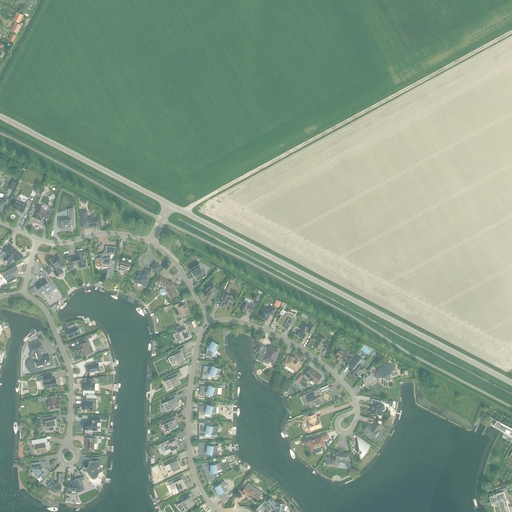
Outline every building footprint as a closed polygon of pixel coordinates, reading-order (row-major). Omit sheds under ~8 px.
[(15,22),(11,30),(17,33),(21,26),(15,22)] [(11,179),(8,188),(13,190),(16,182),(11,179)] [(15,199),(12,207),(23,212),(23,211),(26,213),(28,208),(31,201),(28,200),(26,204),(21,202),(21,200),(21,199),(19,198),(17,198),(16,200),(15,199)] [(33,207),(30,212),(34,214),(32,216),(41,220),(41,218),(44,219),(44,220),(48,221),(51,215),(45,212),(45,210),(37,206),(36,209),(33,207)] [(62,227),(62,229),(70,229),(70,224),(74,224),(73,208),(69,209),(70,218),(59,219),(60,228),(62,227)] [(84,222),(84,227),(101,226),(100,219),(98,217),(96,217),(96,216),(94,215),(93,215),(91,216),(91,218),(87,218),(86,211),(80,211),(81,222),(84,222)] [(7,254),(3,259),(9,264),(13,259),(15,261),(23,257),(9,245),(3,251),(7,254)] [(97,254),(94,255),(95,258),(97,266),(102,266),(103,268),(109,267),(111,255),(114,254),(115,247),(107,246),(107,247),(108,247),(106,254),(101,255),(101,254),(97,254)] [(73,262),(69,263),(70,267),(74,266),(74,264),(78,263),(78,264),(83,263),(83,265),(86,264),(86,262),(84,252),(76,253),(76,256),(72,257),(73,262)] [(51,268),(52,271),(53,271),(56,276),(57,276),(58,278),(60,276),(60,277),(63,276),(62,274),(64,273),(61,269),(65,266),(62,262),(58,256),(54,259),(53,257),(46,262),(51,268)] [(117,259),(116,266),(120,267),(120,269),(121,270),(123,271),(124,270),(125,269),(129,270),(132,260),(122,257),(122,260),(117,259)] [(155,263),(151,268),(157,272),(160,266),(155,263)] [(190,269),(194,277),(195,276),(197,281),(207,275),(204,271),(203,271),(199,264),(195,266),(194,265),(190,268),(190,269)] [(16,265),(2,274),(4,278),(5,277),(8,283),(16,279),(14,274),(13,275),(12,273),(18,269),(16,265)] [(136,279),(135,282),(137,283),(137,284),(137,285),(138,286),(139,287),(140,287),(141,287),(142,286),(142,285),(145,286),(150,272),(146,270),(144,275),(142,274),(142,273),(140,272),(139,273),(138,273),(137,275),(136,279)] [(45,278),(35,285),(40,292),(43,290),(45,293),(46,294),(47,295),(48,295),(49,294),(50,293),(50,292),(53,290),(56,288),(50,279),(44,271),(41,273),(45,278)] [(178,295),(173,285),(171,283),(159,275),(155,281),(162,286),(164,287),(163,288),(161,289),(159,291),(160,294),(162,295),(165,294),(166,291),(167,291),(171,299),(178,295)] [(210,284),(202,293),(208,298),(211,295),(212,296),(213,295),(216,297),(219,291),(210,284)] [(228,309),(232,301),(229,299),(231,297),(223,292),(220,299),(222,300),(219,307),(222,308),(222,307),(228,309)] [(243,300),(239,308),(246,312),(246,311),(251,313),(254,307),(250,304),(249,304),(251,301),(245,298),(244,301),(243,300)] [(180,306),(179,303),(174,305),(176,309),(174,309),(176,315),(180,313),(181,316),(189,313),(185,304),(180,306)] [(270,306),(268,309),(267,309),(265,308),(260,317),(263,318),(263,319),(265,320),(266,320),(269,314),(273,315),(276,309),(270,306)] [(281,316),(277,323),(284,327),(283,328),(287,330),(289,325),(292,326),(296,319),(286,314),(284,318),(281,316)] [(67,334),(69,338),(80,333),(79,329),(77,330),(75,323),(68,326),(69,329),(66,331),(67,334)] [(189,329),(187,324),(174,330),(176,333),(173,334),(175,339),(176,339),(175,339),(180,337),(181,340),(189,336),(186,330),(189,329)] [(296,335),(303,339),(307,332),(312,334),(315,328),(310,325),(309,328),(302,324),(296,335)] [(318,336),(313,346),(320,349),(322,346),(326,348),(329,343),(324,341),(325,340),(318,336)] [(80,344),(72,347),(76,356),(82,353),(83,356),(91,353),(88,346),(91,345),(89,341),(86,342),(84,337),(79,340),(80,344)] [(208,342),(205,357),(211,358),(213,351),(214,350),(218,350),(219,344),(216,344),(211,341),(211,343),(208,342)] [(260,353),(257,360),(263,362),(264,359),(274,363),(278,350),(268,346),(266,354),(260,352),(263,345),(258,343),(255,351),(260,353)] [(38,368),(51,364),(49,355),(42,358),(40,351),(43,350),(41,344),(30,347),(31,353),(34,352),(36,359),(35,359),(38,368)] [(335,355),(334,357),(339,361),(340,359),(343,362),(348,355),(340,349),(341,347),(338,345),(338,344),(335,350),(338,352),(335,355)] [(184,347),(182,348),(174,352),(175,354),(168,358),(170,363),(171,363),(171,362),(175,360),(177,363),(184,359),(182,354),(186,351),(184,347)] [(287,356),(284,364),(296,372),(302,365),(300,363),(297,360),(298,359),(294,357),(294,358),(290,357),(287,356)] [(354,365),(349,372),(356,377),(363,367),(360,364),(363,361),(357,356),(351,363),(354,365)] [(95,363),(87,365),(88,372),(98,371),(98,372),(103,371),(104,370),(103,367),(102,366),(102,362),(101,359),(94,360),(95,363)] [(375,378),(379,377),(380,382),(379,382),(380,382),(383,385),(386,386),(386,384),(387,384),(387,381),(387,380),(388,380),(389,379),(389,378),(389,377),(398,375),(398,374),(397,372),(396,371),(395,369),(394,369),(395,367),(394,367),(394,368),(391,366),(392,365),(391,365),(387,364),(383,365),(384,366),(380,368),(377,370),(376,374),(375,377),(375,378)] [(204,366),(201,378),(208,379),(209,373),(214,375),(214,374),(220,375),(221,369),(217,368),(212,366),(211,367),(204,366)] [(310,368),(304,374),(309,378),(314,383),(315,383),(321,377),(310,368)] [(182,375),(180,371),(168,377),(170,379),(164,382),(167,387),(167,386),(172,384),(173,387),(181,383),(178,377),(182,375)] [(48,376),(38,377),(39,381),(45,380),(46,388),(56,386),(55,378),(49,379),(48,376)] [(94,379),(86,379),(86,382),(83,382),(83,390),(94,390),(98,390),(98,380),(94,379)] [(315,406),(323,403),(320,396),(319,397),(318,394),(329,389),(329,388),(329,389),(327,385),(328,385),(313,391),(314,394),(306,397),(304,398),(306,404),(308,403),(310,402),(311,406),(315,404),(315,406)] [(200,386),(200,395),(206,396),(206,393),(211,395),(212,393),(218,394),(218,388),(214,387),(209,386),(208,387),(200,386)] [(179,398),(177,394),(168,398),(170,400),(162,404),(165,409),(165,408),(170,406),(171,409),(179,405),(176,399),(179,398)] [(55,396),(49,397),(50,402),(48,402),(49,410),(53,409),(54,410),(55,410),(56,409),(60,408),(59,400),(56,401),(55,399),(56,399),(55,396)] [(82,401),(82,409),(92,409),(96,410),(96,403),(96,398),(86,398),(86,401),(82,401)] [(372,409),(371,413),(373,413),(375,414),(376,414),(378,414),(381,412),(382,411),(383,411),(384,410),(385,409),(385,408),(384,407),(384,406),(383,405),(381,405),(381,402),(372,399),(371,403),(373,403),(373,406),(372,406),(371,409),(372,409)] [(199,406),(198,419),(205,419),(205,413),(210,414),(210,413),(216,413),(217,407),(212,407),(207,405),(207,406),(199,406)] [(310,428),(310,430),(314,429),(315,429),(318,428),(321,427),(319,420),(316,420),(314,414),(307,417),(309,423),(308,423),(309,425),(308,425),(307,426),(308,428),(309,429),(310,428)] [(178,419),(176,415),(162,422),(163,424),(162,425),(164,430),(165,430),(169,428),(171,430),(178,427),(175,421),(178,419)] [(46,427),(48,426),(48,430),(54,429),(54,425),(56,425),(55,419),(50,420),(49,417),(42,418),(43,425),(46,427)] [(83,421),(83,429),(93,430),(93,431),(96,431),(97,429),(97,427),(97,426),(97,422),(100,422),(100,418),(89,417),(89,421),(83,421)] [(511,427),(493,418),(497,420),(494,426),(511,435),(511,451),(510,457),(511,452),(511,427)] [(368,424),(363,431),(367,433),(367,434),(368,435),(369,435),(373,438),(374,437),(375,436),(377,433),(377,432),(378,431),(380,427),(375,422),(372,427),(368,424)] [(199,423),(199,436),(205,436),(205,433),(210,434),(210,433),(217,433),(217,432),(219,427),(219,426),(212,426),(207,425),(206,426),(204,426),(204,423),(199,423)] [(321,450),(320,448),(324,446),(322,440),(329,438),(327,433),(318,436),(319,438),(309,441),(310,446),(314,445),(315,452),(321,450)] [(168,440),(156,446),(158,449),(163,447),(165,451),(170,448),(171,451),(173,455),(177,453),(175,449),(179,448),(176,442),(179,440),(177,436),(168,440)] [(86,443),(85,449),(94,449),(94,443),(97,443),(97,439),(94,439),(94,438),(85,438),(85,443),(86,443)] [(361,447),(357,452),(363,456),(370,445),(359,438),(357,440),(360,442),(358,445),(361,447)] [(41,439),(31,440),(32,444),(33,444),(34,449),(37,449),(38,452),(46,451),(46,446),(50,445),(49,441),(41,443),(41,439)] [(199,443),(200,457),(207,456),(206,453),(211,454),(212,453),(218,452),(217,446),(213,446),(207,445),(207,447),(206,447),(206,443),(199,443)] [(333,451),(331,464),(338,465),(339,460),(348,461),(349,454),(342,453),(339,452),(333,451)] [(180,461),(178,456),(170,460),(171,463),(164,466),(167,471),(171,469),(173,472),(181,468),(178,462),(180,461)] [(87,467),(86,468),(91,475),(92,476),(94,474),(99,470),(97,468),(100,466),(100,458),(91,457),(91,461),(90,461),(90,462),(90,463),(90,464),(91,464),(87,467)] [(44,461),(31,463),(31,468),(32,467),(34,471),(35,475),(38,478),(37,478),(39,481),(37,483),(39,485),(51,473),(49,472),(50,471),(47,469),(46,470),(45,468),(44,467),(44,465),(45,465),(44,461)] [(203,469),(206,478),(208,483),(214,479),(212,476),(211,473),(216,472),(216,471),(222,469),(220,463),(216,464),(210,465),(210,466),(209,467),(208,463),(201,464),(203,469)] [(50,489),(51,490),(52,490),(53,491),(54,491),(55,492),(56,492),(60,493),(61,485),(61,484),(61,482),(63,482),(64,474),(59,474),(58,484),(57,484),(57,483),(56,483),(55,483),(52,480),(46,486),(50,489)] [(175,479),(168,482),(169,485),(171,490),(172,490),(176,488),(177,490),(185,487),(182,481),(185,479),(183,475),(175,479)] [(68,483),(68,490),(76,491),(76,492),(81,490),(83,487),(81,481),(85,479),(84,477),(80,478),(76,479),(73,483),(68,483)] [(213,490),(224,502),(229,498),(223,492),(222,490),(228,485),(224,481),(220,485),(215,487),(215,488),(213,490)] [(247,496),(255,502),(260,496),(259,495),(259,494),(259,493),(256,491),(255,491),(255,492),(246,486),(242,492),(241,492),(246,496),(247,496)] [(506,498),(510,497),(507,487),(499,489),(500,493),(496,494),(497,494),(494,495),(494,494),(493,494),(494,495),(490,497),(492,504),(499,502),(501,511),(511,511),(511,505),(509,507),(506,498)] [(193,496),(191,492),(181,499),(183,501),(176,505),(179,510),(180,510),(184,507),(186,509),(194,504),(191,498),(193,496)] [(283,511),(285,504),(283,504),(283,502),(282,501),(281,501),(280,501),(279,502),(278,503),(277,502),(277,503),(276,503),(271,498),(266,502),(272,509),(275,509),(275,511),(274,511),(273,511),(283,511)]
